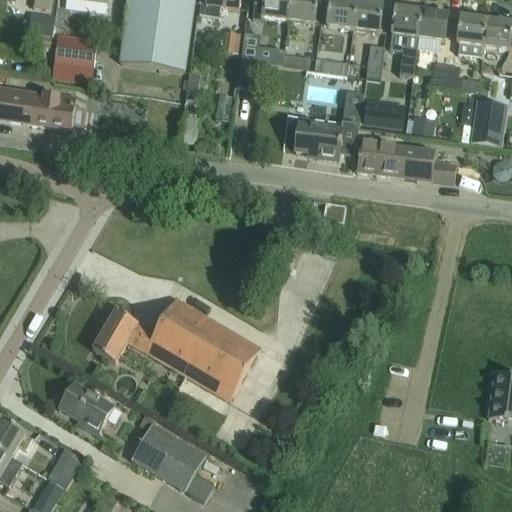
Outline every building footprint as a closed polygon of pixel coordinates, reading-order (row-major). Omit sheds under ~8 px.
[(50,12),(51,0),(35,0),(34,10),(50,12)] [(184,75),(194,0),(129,0),(120,67),(159,72),(159,74),(167,75),(167,73),(184,75)] [(239,13),(240,0),(206,0),(205,8),(200,7),(199,19),(219,22),(221,10),(239,13)] [(256,0),(254,19),(288,24),(291,0),(256,0)] [(315,27),(315,21),(318,1),(311,0),(291,0),(288,24),(315,27)] [(353,33),(356,6),(330,3),(327,30),(353,33)] [(379,37),(380,29),(383,10),(356,6),(353,33),(379,37)] [(418,41),(421,15),(395,11),(391,38),(418,41)] [(444,45),(445,38),(448,18),(421,15),(418,41),(444,45)] [(482,61),(486,23),(460,20),(456,47),(459,47),(458,58),(482,61)] [(510,54),(510,47),(511,34),(511,26),(486,23),(482,61),(484,50),(510,54)] [(240,57),(243,42),(243,37),(225,35),(222,54),(240,57)] [(92,87),(97,43),(57,38),(52,82),(92,87)] [(51,52),(51,41),(43,40),(42,51),(51,52)] [(367,69),(366,81),(379,83),(383,51),(370,49),(367,69)] [(309,74),(311,62),(284,58),(282,70),(309,74)] [(346,78),(348,66),(317,62),(315,74),(346,78)] [(238,92),(267,95),(270,69),(241,66),(238,92)] [(434,77),(432,90),(444,91),(448,68),(435,66),(434,77)] [(477,96),(479,84),(458,81),(460,70),(448,68),(444,91),(477,96)] [(60,102),(0,93),(0,123),(71,133),(74,114),(73,114),(75,99),(60,97),(60,102)] [(125,106),(147,110),(149,99),(127,95),(125,106)] [(508,109),(476,104),(470,146),(503,151),(508,109)] [(366,108),(363,127),(402,133),(404,113),(366,108)] [(446,130),(448,112),(428,109),(425,127),(446,130)] [(216,142),(218,116),(202,115),(200,141),(216,142)] [(298,135),(295,154),(317,158),(316,162),(338,165),(339,158),(355,161),(360,129),(361,123),(343,120),(342,127),(300,121),(298,135)] [(359,156),(357,176),(392,181),(454,189),(456,170),(456,169),(455,169),(447,168),(434,166),(436,156),(433,156),(393,150),(384,149),(384,146),(361,143),(359,156)] [(343,227),(346,207),(325,204),(322,224),(343,227)] [(320,236),(321,226),(311,224),(309,235),(320,236)] [(261,352),(176,303),(155,338),(115,315),(93,354),(115,367),(128,346),(230,405),(261,352)] [(511,378),(494,376),(488,422),(511,424),(511,378)] [(97,439),(114,410),(74,386),(59,412),(86,428),(85,431),(97,439)] [(26,453),(32,442),(2,424),(0,427),(0,453),(11,460),(18,449),(26,453)] [(196,476),(206,460),(152,428),(131,464),(185,496),(185,495),(196,476)] [(66,493),(74,480),(84,463),(65,452),(55,469),(48,482),(66,493)] [(0,484),(8,489),(22,466),(11,460),(0,453),(0,484)] [(196,476),(185,495),(204,506),(215,487),(196,476)] [(52,511),(54,510),(39,501),(32,511),(52,511)]
